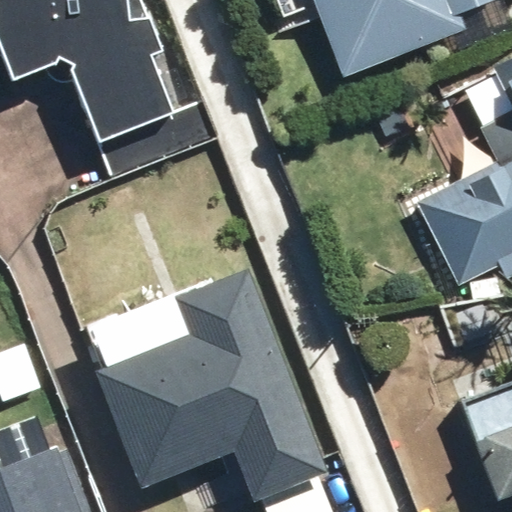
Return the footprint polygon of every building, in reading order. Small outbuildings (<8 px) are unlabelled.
[(0,0),(0,85),(1,87),(53,65),(87,150),(96,146),(110,182),(218,139),(203,101),(158,119),(138,68),(153,62),(139,27),(114,27),(113,0),(0,0)] [(267,0),(281,32),(312,19),(338,84),(455,36),(450,23),(499,3),(497,0),(267,0)] [(511,58),(483,74),(511,127),(511,152),(409,208),(453,289),(494,266),(503,284),(511,278),(511,58)] [(326,511),(234,279),(114,327),(110,319),(87,328),(93,343),(84,347),(95,374),(83,378),(131,499),(227,461),(246,509),(261,503),(264,511),(326,511)] [(511,393),(511,402),(457,423),(489,509),(511,499),(511,383),(509,385),(511,393)] [(0,511),(85,511),(57,449),(42,455),(29,427),(0,438),(0,511)]
